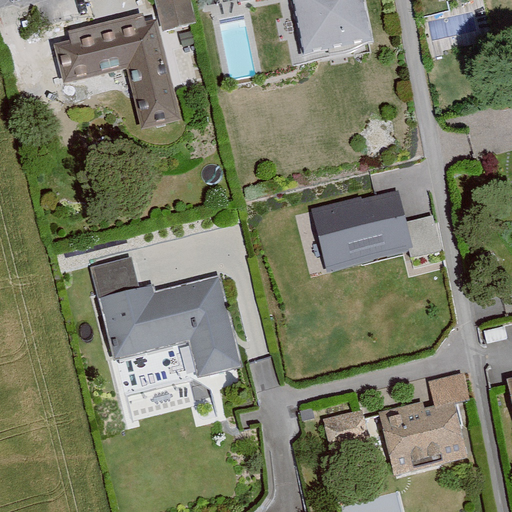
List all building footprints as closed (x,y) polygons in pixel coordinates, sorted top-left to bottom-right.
[(97,43),(76,48),(87,91),(127,81),(141,139),(177,131),(155,42),(194,32),(186,0),(180,0),(153,7),(155,18),(94,33),(97,43)] [(281,0),(236,0),(238,10),(283,4),(281,0)] [(358,0),(290,0),(302,66),(368,55),(358,0)] [(274,13),(285,56),(298,53),(287,10),(274,13)] [(399,191),(313,212),(326,269),(413,248),(399,191)] [(146,263),(89,278),(113,371),(187,352),(197,391),(243,380),(221,291),(157,307),(146,263)] [(432,419),(381,431),(394,484),(465,467),(453,418),(467,414),(459,381),(425,390),(432,419)] [(362,414),(319,424),(328,465),(372,455),(362,414)]
